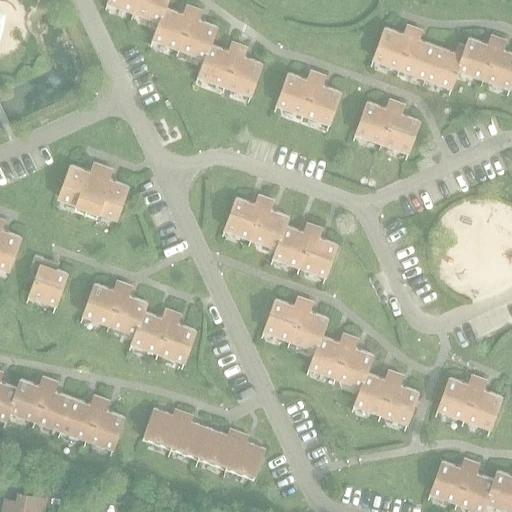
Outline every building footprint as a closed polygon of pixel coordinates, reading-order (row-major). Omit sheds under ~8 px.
[(133,11),(136,0),(106,0),(107,1),(133,11)] [(164,7),(166,0),(136,0),(133,11),(158,20),(159,20),(164,7)] [(178,47),(193,7),(186,4),(182,14),(164,7),(159,20),(158,20),(152,38),(178,47)] [(209,44),(210,44),(216,26),(197,19),(200,9),(193,7),(178,47),(204,57),(209,44)] [(399,67),(414,27),(406,24),(403,33),(384,26),(372,58),(399,67)] [(424,77),(436,45),(417,39),(421,29),(414,27),(399,67),(424,77)] [(483,77),(498,37),(490,34),(487,44),(468,37),(464,45),(465,45),(457,68),(483,77)] [(498,37),(483,77),(509,87),(511,79),(511,52),(501,49),(505,40),(498,37)] [(224,84),(238,44),(231,41),(228,50),(210,44),(209,44),(204,57),(197,75),(224,84)] [(465,45),(464,45),(458,43),(454,52),(436,45),(424,77),(451,86),(457,68),(465,45)] [(238,44),(224,84),(250,94),(261,63),(242,56),(246,46),(238,44)] [(302,113),(317,72),(310,70),(306,79),(287,72),(276,103),(302,113)] [(317,72),(302,113),(329,123),(340,91),(321,84),(324,75),(317,72)] [(381,142),(396,101),(389,98),(385,108),(366,101),(355,132),(381,142)] [(396,101),(381,142),(407,151),(419,120),(400,113),(403,104),(396,101)] [(84,214),(102,165),(93,162),(89,171),(84,169),(69,164),(57,197),(75,203),(73,209),(84,214)] [(102,165),(84,214),(96,218),(98,212),(116,218),(128,185),(113,180),(108,178),(111,169),(102,165)] [(250,237),(265,197),(258,194),(254,204),(235,197),(224,228),(250,237)] [(284,225),(285,225),(288,216),(269,209),(272,199),(265,197),(250,237),(275,247),(276,247),(284,225)] [(0,218),(0,266),(8,269),(20,236),(6,231),(0,229),(0,228),(3,220),(0,218)] [(299,265),(313,225),(306,222),(303,231),(285,225),(284,225),(276,247),(275,247),(272,256),(299,265)] [(313,225),(299,265),(325,275),(336,244),(317,237),(321,227),(313,225)] [(28,294),(55,304),(67,273),(53,268),(40,263),(42,257),(34,254),(30,265),(37,268),(28,294)] [(109,323),(123,283),(116,280),(113,289),(93,282),(82,314),(109,323)] [(143,310),(143,311),(146,302),(127,295),(131,285),(123,283),(109,323),(134,333),(143,310)] [(289,339),(304,298),(297,296),(293,305),(274,298),(263,329),(289,339)] [(320,335),(321,335),(327,317),(308,310),(311,301),(304,298),(289,339),(315,348),(320,335)] [(157,351),(172,311),(165,308),(161,317),(143,311),(143,310),(134,333),(130,342),(157,351)] [(172,311),(157,351),(184,361),(195,330),(176,323),(179,313),(172,311)] [(335,376),(349,335),(342,333),(339,342),(321,335),(320,335),(315,348),(308,366),(335,376)] [(365,372),(366,372),(372,354),(353,347),(357,338),(349,335),(335,376),(360,385),(365,372)] [(380,413),(395,372),(387,369),(384,379),(366,372),(365,372),(360,385),(353,403),(380,413)] [(16,387),(0,381),(0,374),(1,371),(0,370),(0,417),(6,419),(9,410),(8,410),(16,387)] [(395,372),(380,413),(406,422),(418,391),(399,384),(402,375),(395,372)] [(463,418),(478,377),(471,374),(467,384),(448,377),(437,408),(463,418)] [(34,419),(49,379),(42,376),(38,385),(19,378),(16,387),(8,410),(9,410),(34,419)] [(478,377),(463,418),(490,427),(501,396),(482,389),(485,380),(478,377)] [(60,429),(71,397),(53,391),(56,381),(49,379),(34,419),(60,429)] [(86,438),(100,397),(93,395),(90,404),(71,397),(60,429),(86,438)] [(100,397),(86,438),(112,448),(124,416),(104,409),(108,400),(100,397)] [(170,448),(183,412),(174,408),(172,414),(153,408),(141,438),(170,448)] [(197,458),(208,428),(190,421),(192,415),(183,412),(170,448),(197,458)] [(224,468),(238,432),(229,428),(227,434),(208,428),(197,458),(224,468)] [(238,432),(224,468),(253,478),(264,448),(245,441),(247,435),(238,432)] [(456,501),(471,460),(463,458),(460,467),(441,460),(429,491),(456,501)] [(493,479),(475,472),(478,463),(471,460),(456,501),(482,511),(486,502),(485,501),(493,479)] [(511,511),(511,507),(511,475),(496,470),(493,479),(485,501),(486,502),(511,511)] [(3,511),(40,511),(43,499),(31,496),(29,504),(6,500),(3,511)]
